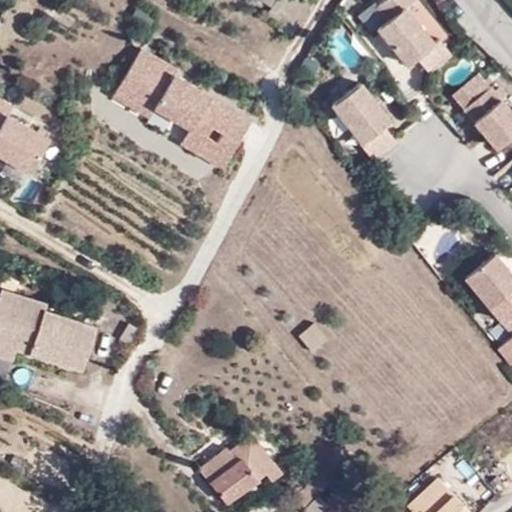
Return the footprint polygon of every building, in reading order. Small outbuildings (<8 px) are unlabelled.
[(310,0),(276,0),(272,7),(268,12),(293,30),(312,1),(310,0)] [(420,58),(430,72),(432,67),(452,51),(442,38),(436,43),(408,7),(417,0),(387,0),(380,6),(391,20),(381,28),(400,52),(404,49),(410,57),(406,60),(410,65),(420,58)] [(143,44),(134,56),(168,79),(173,71),(174,72),(177,67),(143,44)] [(404,49),(400,52),(406,60),(410,57),(404,49)] [(432,67),(430,72),(431,73),(454,55),(452,51),(432,67)] [(134,56),(112,89),(147,113),(153,103),(187,125),(203,135),(209,126),(213,119),(218,122),(228,107),(199,88),(196,93),(187,88),(190,83),(174,72),(173,71),(168,79),(134,56)] [(190,83),(187,88),(196,93),(199,88),(190,83)] [(371,156),(395,138),(387,127),(393,123),(383,109),(379,112),(374,106),(378,103),(363,84),(336,106),(365,143),(363,145),(371,156)] [(497,147),(511,135),(511,112),(490,87),(464,109),(497,147)] [(14,106),(0,98),(0,159),(33,176),(52,139),(9,116),(14,106)] [(379,112),(383,109),(378,103),(374,106),(379,112)] [(228,107),(218,122),(213,119),(209,126),(219,133),(220,131),(235,141),(249,121),(228,107)] [(187,125),(177,140),(203,157),(213,142),(203,135),(187,125)] [(213,142),(203,157),(218,167),(235,141),(220,131),(219,133),(213,142)] [(399,143),(395,138),(371,156),(376,161),(399,143)] [(465,277),(503,320),(511,311),(511,279),(511,280),(506,275),(510,271),(493,252),(465,277)] [(94,330),(44,313),(30,309),(32,303),(0,292),(0,358),(11,363),(14,351),(80,373),(94,330)] [(30,309),(44,313),(45,307),(32,303),(30,309)] [(511,311),(503,320),(511,332),(511,311)] [(313,352),(329,339),(317,323),(301,336),(313,352)] [(228,453),(250,437),(247,432),(227,450),(224,446),(198,469),(199,470),(225,448),(228,453)] [(268,460),(250,437),(228,453),(225,448),(199,470),(198,470),(223,502),(262,471),(268,478),(278,471),(269,459),(268,460)] [(468,511),(436,479),(411,506),(407,510),(408,511),(468,511)] [(295,501),(303,509),(316,495),(308,487),(295,501)] [(349,511),(334,496),(325,506),(331,511),(349,511)] [(331,511),(325,506),(321,500),(307,511),(331,511)]
